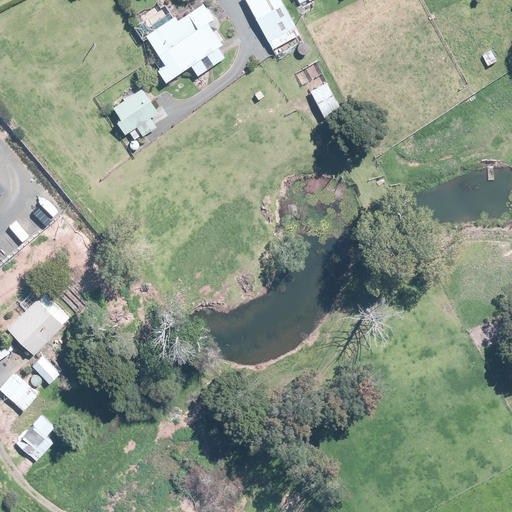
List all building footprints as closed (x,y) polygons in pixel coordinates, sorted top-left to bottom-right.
[(246,0),(269,42),(272,40),(276,48),(300,35),(281,0),(246,0)] [(219,21),(217,18),(216,18),(214,19),(204,4),(203,5),(193,12),(189,14),(178,21),(177,19),(172,12),(171,13),(152,25),(148,18),(141,23),(135,27),(143,41),(148,37),(160,55),(167,65),(161,69),(159,71),(167,83),(192,66),(198,75),(225,58),(222,53),(218,48),(223,45),(214,32),(217,30),(218,29),(220,23),(219,21)] [(253,25),(247,29),(256,45),(262,42),(253,25)] [(498,61),(493,50),(484,55),(490,65),(498,61)] [(341,109),(327,83),(311,91),(325,117),(341,109)] [(157,127),(155,125),(151,118),(159,113),(143,89),(114,107),(123,120),(118,123),(126,134),(138,126),(144,136),(146,135),(157,127)] [(261,90),(256,94),(259,99),(265,96),(261,90)] [(342,96),(338,98),(342,107),(346,105),(342,96)] [(0,200),(9,193),(0,181),(0,200)] [(59,308),(53,301),(47,307),(38,298),(27,309),(9,328),(35,354),(39,350),(54,335),(65,324),(63,323),(70,317),(60,308),(59,308)] [(60,373),(60,372),(43,355),(33,365),(50,383),(60,373)] [(39,393),(16,373),(14,372),(4,385),(1,389),(25,410),(39,393)] [(37,460),(54,442),(47,436),(55,427),(42,415),(34,424),(35,425),(24,438),(22,436),(17,442),(37,460)]
